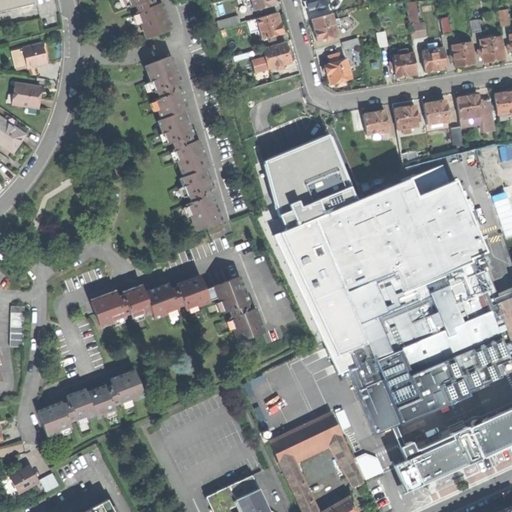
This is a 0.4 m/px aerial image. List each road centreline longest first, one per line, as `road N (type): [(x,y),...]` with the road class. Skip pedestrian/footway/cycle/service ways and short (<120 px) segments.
road 1 (residential): [(511,73),(324,99),(289,0)]
road 2 (residential): [(0,208),(61,122),(72,59),(66,0)]
road 3 (residential): [(124,511),(100,472),(30,511)]
